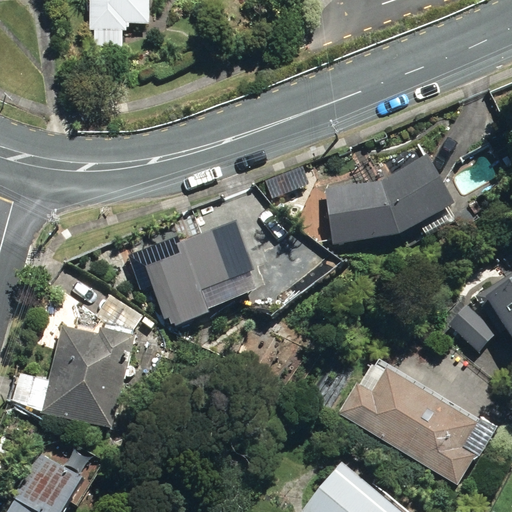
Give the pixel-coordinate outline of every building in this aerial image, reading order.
[(102,47),(129,49),(130,34),(133,34),(134,27),(159,28),(159,0),(100,0),(98,32),(104,33),(102,47)] [(321,194),(329,252),(387,244),(445,213),(418,162),(373,186),(321,194)] [(155,297),(168,333),(199,322),(191,299),(226,287),(220,270),(238,264),(226,230),(167,251),(171,261),(139,271),(149,299),(155,297)] [(511,275),(471,300),(509,360),(511,358),(511,275)] [(145,316),(111,296),(100,314),(135,334),(145,316)] [(434,324),(468,361),(492,339),(459,302),(434,324)] [(149,326),(158,332),(161,328),(152,321),(149,326)] [(51,418),(130,436),(150,343),(112,334),(111,339),(71,331),(51,418)] [(445,354),(417,337),(405,358),(433,375),(445,354)] [(331,422),(448,495),(466,465),(453,457),(468,434),(376,377),(362,400),(348,392),(331,422)] [(19,511),(77,511),(94,483),(47,457),(22,501),(24,503),(19,511)] [(294,511),(382,511),(331,468),(294,511)]
